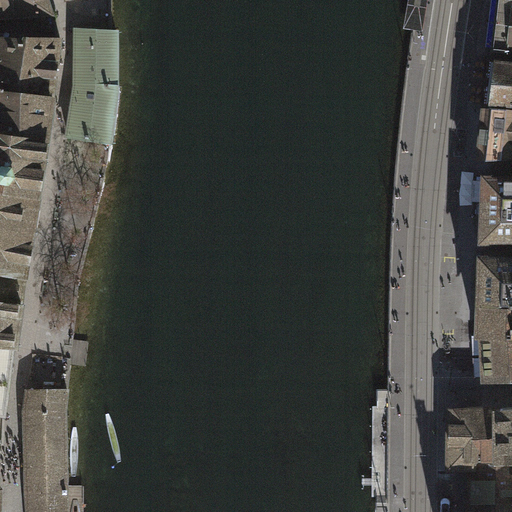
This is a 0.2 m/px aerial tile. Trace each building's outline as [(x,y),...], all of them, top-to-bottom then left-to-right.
[(0,0),(0,14),(49,11),(45,0),(0,0)] [(511,0),(499,0),(494,47),(511,49),(511,0)] [(116,30),(76,28),(75,55),(75,82),(71,108),(68,135),(110,143),(116,95),(116,30)] [(0,92),(19,93),(50,100),(61,37),(23,37),(21,40),(0,38),(0,92)] [(511,63),(495,62),(493,83),(490,104),(511,106),(511,63)] [(0,134),(46,139),(50,100),(19,93),(0,92),(0,134)] [(511,110),(489,109),(487,134),(485,159),(511,157),(511,110)] [(46,139),(0,134),(0,187),(37,194),(46,139)] [(511,174),(484,175),(483,206),(482,238),(511,237),(511,174)] [(37,194),(0,187),(0,221),(32,227),(37,194)] [(32,227),(0,221),(0,273),(24,276),(32,227)] [(511,255),(481,256),(479,301),(511,302),(511,255)] [(0,414),(4,415),(11,354),(12,345),(15,345),(24,276),(0,273),(0,414)] [(511,302),(479,301),(478,334),(483,334),(485,377),(511,374),(511,302)] [(68,389),(26,390),(24,410),(27,493),(66,491),(65,407),(68,389)] [(511,406),(494,409),(450,410),(450,462),(473,463),(473,459),(511,459),(511,406)] [(511,511),(511,459),(473,459),(473,463),(470,511),(511,511)] [(66,511),(66,491),(27,493),(28,511),(66,511)]
